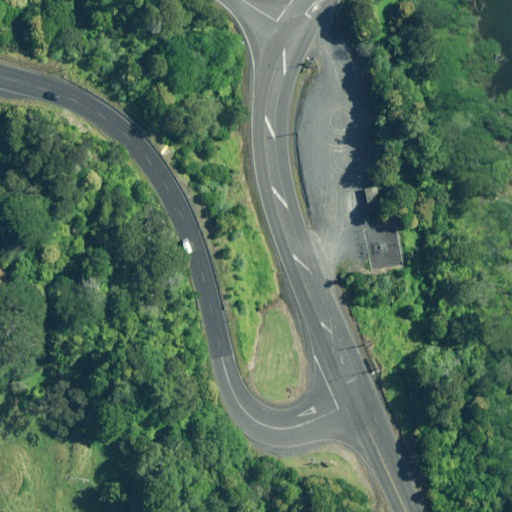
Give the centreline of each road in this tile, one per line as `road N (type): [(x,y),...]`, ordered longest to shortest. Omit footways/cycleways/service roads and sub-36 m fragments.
road 1 (tertiary): [(0,71),(88,93),(140,137),(249,405),(282,413),(343,385)]
road 2 (tertiary): [(343,385),(280,179),(274,107),(298,28)]
road 3 (tertiary): [(400,511),(343,385)]
